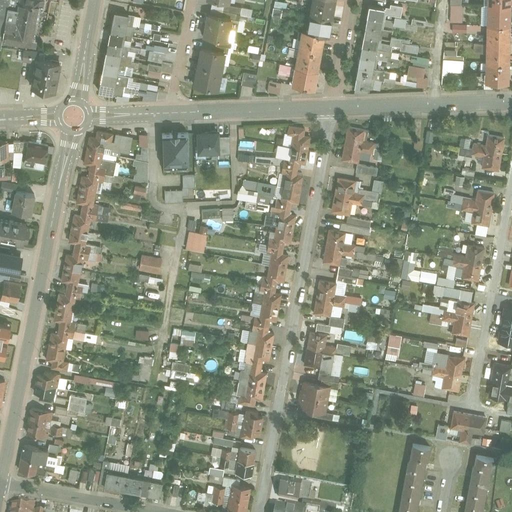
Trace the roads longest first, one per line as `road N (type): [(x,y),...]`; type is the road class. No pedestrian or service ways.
road 1 (residential): [(257,511),(333,107)]
road 2 (tertiary): [(71,131),(0,478)]
road 3 (residential): [(511,175),(470,408),(493,412)]
road 4 (tertiary): [(511,101),(333,107)]
road 5 (residential): [(0,478),(163,511)]
road 6 (tertiary): [(333,107),(170,111)]
